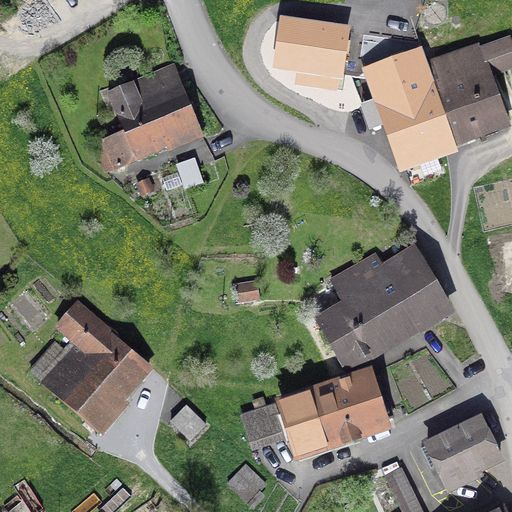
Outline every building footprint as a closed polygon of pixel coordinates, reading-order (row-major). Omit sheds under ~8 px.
[(349,28),(282,18),(275,67),(341,77),(349,28)] [(511,50),(508,40),(423,70),(449,142),(506,123),(489,77),(511,68),(511,50)] [(449,142),(423,70),(415,51),(366,69),(400,160),(449,142)] [(199,135),(172,68),(106,96),(123,133),(92,146),(106,174),(135,161),(136,163),(138,162),(136,156),(195,132),(197,136),(199,135)] [(314,321),(343,371),(446,310),(411,251),(382,269),(374,257),(329,283),(347,312),(327,324),(322,316),(314,321)] [(237,302),(257,299),(254,285),(234,288),(237,302)] [(55,398),(92,430),(147,366),(76,305),(56,330),(70,342),(62,351),(54,344),(28,373),(42,385),(41,386),(56,397),(55,398)] [(368,375),(279,405),(295,453),(323,444),(324,446),(385,426),(368,375)] [(204,426),(184,407),(169,423),(188,442),(204,426)] [(249,444),(281,434),(272,407),(240,418),(249,444)] [(445,486),(498,461),(478,420),(425,446),(445,486)] [(243,467),(226,485),(246,505),(264,486),(243,467)] [(419,511),(399,471),(383,479),(399,511),(419,511)]
